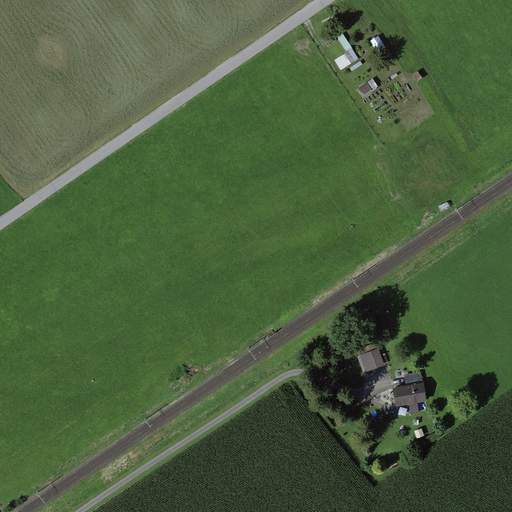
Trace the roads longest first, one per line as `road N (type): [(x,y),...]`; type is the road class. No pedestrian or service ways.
road 1 (residential): [(328,0),(0,226)]
road 2 (track): [(82,511),(281,379),(306,375),(366,400),(387,387)]
